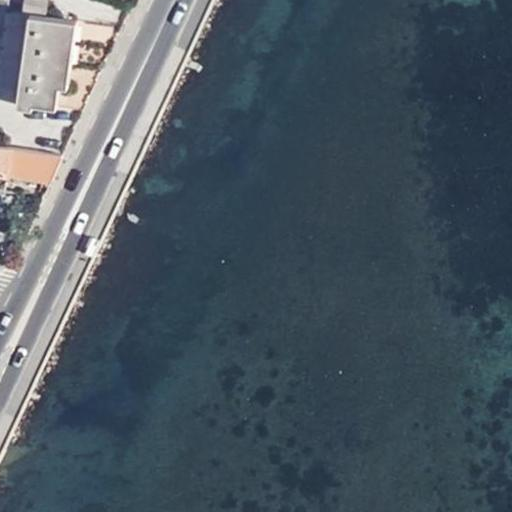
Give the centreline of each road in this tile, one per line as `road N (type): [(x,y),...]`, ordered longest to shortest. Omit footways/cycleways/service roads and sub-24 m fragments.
road 1 (secondary): [(0,403),(97,168)]
road 2 (secondary): [(97,168),(175,0)]
road 3 (secondary): [(97,168),(22,286)]
